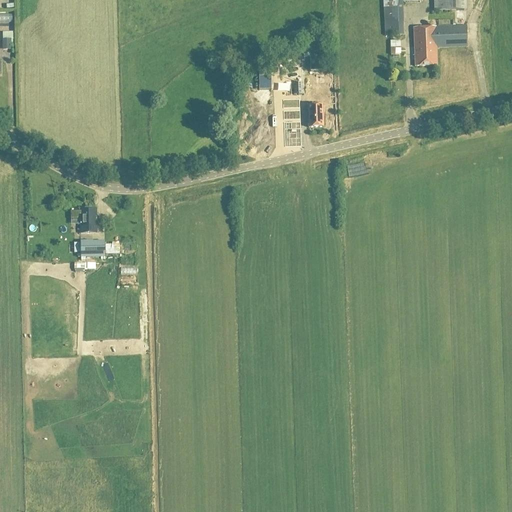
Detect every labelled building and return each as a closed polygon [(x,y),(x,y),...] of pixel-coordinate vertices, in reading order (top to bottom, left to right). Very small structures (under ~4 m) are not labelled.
[(404,35),(403,20),(402,3),(420,2),(420,0),(384,0),(386,36),(404,35)] [(466,10),(465,0),(434,0),(434,11),(466,10)] [(467,47),(466,26),(413,28),(415,67),(437,66),(436,48),(467,47)] [(11,50),(11,39),(2,40),(2,50),(11,50)] [(399,43),(389,43),(390,55),(400,54),(399,43)] [(302,83),(294,83),(294,95),(302,95),(302,83)] [(323,114),(330,114),(330,98),(313,98),(314,106),(308,106),(309,128),(323,128),(323,114)] [(97,234),(97,209),(81,209),(81,234),(97,234)] [(80,252),(80,258),(92,258),(92,242),(80,242),(80,252)] [(104,247),(104,257),(119,257),(118,247),(104,247)]
